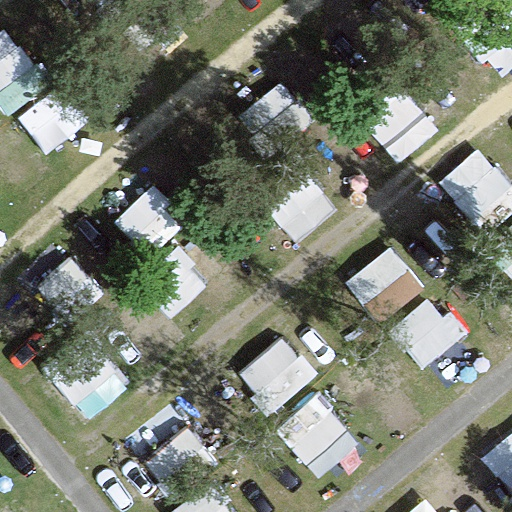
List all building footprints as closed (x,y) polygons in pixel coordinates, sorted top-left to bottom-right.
[(50,0),(0,0),(0,12),(38,63),(76,34),(50,0)] [(358,0),(328,20),(354,60),(392,35),(368,0),(358,0)] [(362,0),(392,20),(406,0),(362,0)] [(303,18),(271,39),(308,96),(340,75),(303,18)] [(45,91),(70,123),(104,97),(79,65),(45,91)] [(389,103),(422,132),(450,101),(417,72),(389,103)] [(0,131),(0,151),(26,181),(63,148),(27,107),(0,131)] [(160,138),(112,186),(151,224),(199,176),(160,138)] [(418,184),(386,217),(446,274),(477,240),(418,184)] [(261,218),(280,245),(318,219),(298,191),(261,218)] [(194,221),(161,252),(214,307),(246,276),(194,221)] [(47,243),(64,276),(103,257),(86,223),(47,243)] [(459,267),(491,303),(511,283),(511,265),(490,240),(459,267)] [(327,293),(363,323),(400,280),(363,249),(327,293)] [(26,257),(0,278),(0,308),(16,328),(57,294),(26,257)] [(142,359),(184,327),(157,293),(115,325),(142,359)] [(454,374),(485,341),(433,294),(403,327),(454,374)] [(76,324),(40,355),(89,411),(125,380),(76,324)] [(376,395),(400,427),(426,408),(371,335),(330,365),(360,407),(376,395)] [(491,485),(511,466),(511,418),(504,409),(459,448),(491,485)] [(431,498),(440,511),(504,511),(472,468),(431,498)] [(511,474),(502,485),(511,493),(511,474)] [(0,511),(42,511),(16,483),(0,497),(0,511)] [(214,511),(197,487),(160,511),(214,511)]
